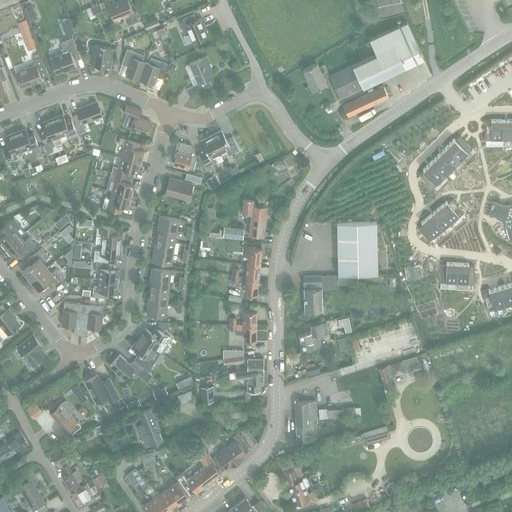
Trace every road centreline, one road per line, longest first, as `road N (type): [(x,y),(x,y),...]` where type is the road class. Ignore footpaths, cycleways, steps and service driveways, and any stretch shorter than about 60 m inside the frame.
road 1 (residential): [(190,511),(269,441),(278,256),(291,215),(325,163)]
road 2 (residential): [(69,356),(89,352),(127,324),(138,223),(170,112)]
road 3 (residential): [(511,264),(422,249),(413,239),(419,160)]
road 4 (unclassified): [(0,115),(87,85),(170,112)]
road 5 (unclassified): [(325,163),(442,78)]
road 6 (residential): [(39,452),(12,399),(69,356)]
